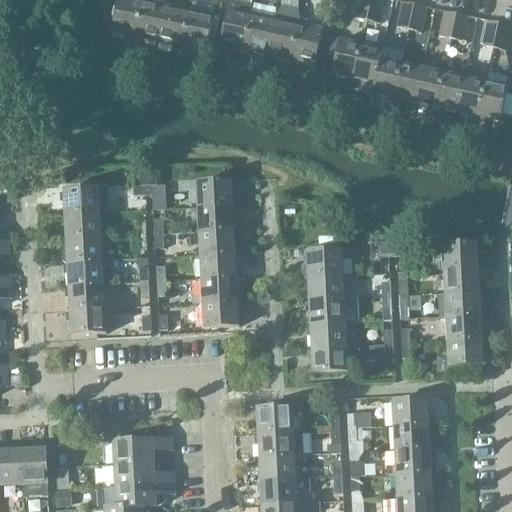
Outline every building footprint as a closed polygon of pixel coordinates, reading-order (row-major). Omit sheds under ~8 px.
[(119,0),(112,33),(136,38),(144,1),(137,0),(119,0)] [(368,23),(372,0),(360,0),(355,20),(368,23)] [(382,0),(372,0),(368,23),(379,25),(385,1),(382,0)] [(136,38),(160,43),(168,7),(144,1),(136,38)] [(227,9),(228,10),(220,46),(223,47),(222,48),(224,51),(231,53),(234,51),(235,49),(244,51),(252,15),(251,15),(252,9),(252,6),(237,3),(237,4),(231,3),(227,7),(227,9)] [(397,29),(410,32),(415,7),(403,4),(397,29)] [(160,43),(183,48),(191,12),(168,7),(160,43)] [(421,34),(427,9),(415,7),(410,32),(421,34)] [(283,8),(277,15),(276,16),(275,20),(276,20),(268,57),(292,62),(300,25),(299,25),(300,20),(298,12),(283,8)] [(191,12),(183,48),(207,53),(215,17),(191,12)] [(440,38),(452,40),(458,16),(445,13),(440,38)] [(244,51),(268,57),(276,20),(275,20),(252,15),(244,51)] [(470,19),(458,16),(452,40),(465,43),(470,19)] [(494,50),(499,26),(486,22),(480,46),(494,50)] [(300,25),(292,62),(316,67),(324,31),(300,25)] [(499,26),(494,50),(506,53),(511,29),(499,26)] [(333,41),(330,57),(337,58),(333,76),(347,80),(345,90),(352,91),(362,48),(340,43),(340,42),(333,41)] [(362,48),(352,91),(360,93),(362,83),(375,86),(381,60),(383,60),(384,52),(362,48)] [(375,86),(373,95),(387,98),(385,108),(393,109),(402,65),(383,60),(381,60),(375,86)] [(402,65),(393,109),(400,111),(402,101),(416,104),(424,69),(402,65)] [(424,69),(416,104),(430,108),(428,117),(435,118),(445,74),(424,69)] [(445,74),(435,118),(443,120),(445,111),(458,114),(466,79),(445,74)] [(487,83),(477,128),(484,129),(486,120),(500,123),(502,115),(511,116),(511,96),(506,95),(508,88),(505,87),(507,78),(489,74),(487,83)] [(466,79),(458,114),(472,117),(470,126),(477,128),(487,83),(466,79)] [(141,174),(142,189),(142,190),(149,189),(159,189),(159,188),(158,173),(141,174)] [(238,185),(198,187),(200,211),(233,209),(239,209),(238,185)] [(149,189),(150,197),(164,196),(163,188),(159,188),(159,189),(149,189)] [(150,197),(149,189),(142,190),(142,189),(134,189),(135,198),(150,197)] [(105,192),(67,193),(67,196),(64,196),(64,204),(67,204),(68,217),(101,216),(109,216),(108,196),(105,192)] [(233,209),(200,211),(201,235),(235,233),(235,231),(238,231),(237,222),(234,222),(233,209)] [(68,228),(69,242),(102,240),(101,216),(68,217),(68,221),(65,221),(65,228),(68,228)] [(155,238),(163,237),(163,221),(155,222),(155,238)] [(138,238),(147,238),(146,222),(137,222),(138,238)] [(235,233),(201,235),(202,259),(236,258),(236,256),(239,256),(239,246),(235,246),(235,233)] [(0,246),(9,246),(8,236),(0,236),(0,246)] [(164,250),(163,237),(155,238),(156,251),(164,250)] [(147,251),(147,238),(138,238),(139,251),(147,251)] [(113,240),(102,240),(69,242),(69,245),(66,245),(66,253),(63,255),(64,265),(67,267),(70,267),(70,266),(103,264),(102,249),(113,249),(113,240)] [(0,246),(0,256),(10,256),(9,246),(0,246)] [(444,248),(445,272),(480,270),(480,269),(482,269),(482,261),(480,261),(479,246),(444,248)] [(407,249),(393,250),(393,258),(408,257),(407,249)] [(379,259),(393,258),(393,250),(378,251),(379,259)] [(306,265),(302,267),(302,276),(306,279),(309,278),(344,276),(343,261),(352,261),(351,252),(343,252),(308,254),(308,256),(305,256),(306,265)] [(236,258),(202,259),(204,284),(238,282),(237,280),(240,280),(240,270),(237,270),(236,258)] [(70,276),(71,290),(104,288),(103,264),(70,266),(70,267),(70,269),(67,269),(67,276),(70,276)] [(157,269),(158,286),(166,285),(165,269),(157,269)] [(140,270),(141,287),(149,286),(149,270),(140,270)] [(445,272),(446,296),(481,294),(481,293),(483,293),(483,285),(480,285),(480,270),(445,272)] [(309,280),(306,280),(307,289),(309,289),(310,302),(345,301),(354,300),(353,277),(344,277),(344,276),(309,278),(309,280)] [(0,290),(12,290),(11,279),(0,280),(0,290)] [(204,297),(192,297),(192,306),(205,305),(205,308),(239,306),(239,304),(242,304),(241,294),(238,295),(238,282),(204,284),(204,297)] [(399,284),(399,298),(408,298),(407,283),(399,284)] [(383,299),(391,298),(390,284),(382,284),(383,299)] [(166,298),(166,285),(158,286),(158,298),(166,298)] [(149,286),(141,287),(141,299),(150,299),(149,286)] [(71,300),(72,314),(105,313),(104,288),(71,290),(71,292),(68,292),(68,300),(71,300)] [(0,290),(0,300),(12,300),(12,290),(0,290)] [(481,309),(481,294),(446,296),(442,296),(439,300),(439,308),(442,311),(447,311),(447,320),(482,319),(482,317),(484,317),(483,309),(481,309)] [(392,313),(391,298),(383,299),(383,313),(392,313)] [(408,312),(408,298),(399,298),(400,312),(408,312)] [(310,305),(308,305),(308,313),(310,313),(311,326),(346,325),(356,324),(359,324),(358,300),(354,300),(345,301),(310,302),(310,305)] [(239,306),(205,308),(206,332),(240,330),(240,324),(243,324),(243,319),(240,319),(239,306)] [(105,313),(72,314),(72,317),(69,317),(69,324),(72,324),(73,338),(106,337),(105,313)] [(112,313),(112,324),(134,324),(134,313),(112,313)] [(143,319),(143,333),(152,333),(151,318),(143,319)] [(168,332),(168,318),(159,318),(160,332),(168,332)] [(447,320),(448,344),(483,343),(483,341),(485,341),(484,333),(482,333),(482,319),(447,320)] [(311,328),(309,328),(309,336),(311,336),(312,351),(347,349),(346,334),(356,333),(356,324),(346,325),(311,326),(311,328)] [(402,346),(410,346),(409,331),(401,332),(402,346)] [(393,332),(384,332),(385,347),(393,347),(393,332)] [(450,373),(450,368),(484,367),(484,366),(486,365),(485,357),(483,357),(483,343),(448,344),(449,359),(437,360),(438,373),(450,373)] [(411,360),(410,346),(402,346),(403,360),(411,360)] [(312,352),(309,352),(310,361),(312,361),(313,375),(348,373),(347,357),(353,357),(359,363),(386,361),(385,347),(347,350),(347,349),(312,351),(312,352)] [(393,347),(385,347),(386,361),(394,361),(393,347)] [(0,388),(9,388),(8,377),(0,377),(0,388)] [(395,429),(430,427),(433,427),(433,418),(430,418),(429,403),(393,405),(395,429)] [(294,434),(293,418),(303,417),(302,404),(291,405),(291,410),(258,412),(258,414),(256,414),(257,422),(259,422),(259,436),(294,434)] [(356,431),(356,416),(348,417),(348,432),(356,431)] [(339,417),(331,417),(332,432),(340,432),(339,417)] [(396,454),(432,451),(431,450),(434,450),(434,441),(431,441),(430,427),(395,429),(396,454)] [(348,432),(350,456),(363,455),(363,454),(363,443),(357,444),(356,431),(348,432)] [(340,432),(332,432),(333,446),(341,446),(340,432)] [(261,460),(295,458),(304,458),(303,434),(294,434),(259,436),(260,440),(258,440),(258,446),(260,446),(261,460)] [(114,444),(115,467),(155,465),(154,453),(174,452),(173,441),(114,444)] [(0,449),(0,487),(0,490),(24,488),(22,456),(22,453),(20,453),(20,451),(12,452),(10,449),(0,449)] [(36,455),(22,456),(24,488),(24,499),(48,497),(48,487),(47,452),(44,453),(44,450),(36,451),(36,455)] [(434,451),(432,451),(396,454),(397,467),(388,468),(388,477),(397,476),(397,478),(433,476),(433,474),(435,474),(435,466),(437,464),(437,452),(434,451)] [(261,470),(262,484),(297,482),(295,458),(261,460),(261,463),(259,463),(259,470),(261,470)] [(359,463),(350,464),(351,480),(359,480),(365,479),(365,466),(361,463),(359,463)] [(115,467),(116,489),(175,486),(175,475),(155,476),(155,465),(115,467)] [(334,465),(334,481),(343,480),(342,465),(334,465)] [(56,491),(66,491),(66,490),(70,490),(69,468),(57,469),(58,491),(56,491)] [(399,502),(434,500),(434,499),(436,499),(436,489),(433,490),(433,476),(397,478),(399,502)] [(343,494),(343,480),(334,481),(335,494),(343,494)] [(359,480),(351,480),(352,494),(360,493),(359,480)] [(311,506),(310,482),(297,482),(262,484),(262,486),(260,486),(261,494),(262,494),(263,508),(298,507),(311,506)] [(116,489),(117,510),(117,511),(157,509),(159,508),(162,508),(165,506),(166,503),(167,500),(167,496),(176,496),(175,486),(116,489)] [(363,511),(363,493),(351,494),(351,511),(363,511)] [(439,511),(439,501),(437,500),(434,500),(399,502),(399,511),(439,511)]
